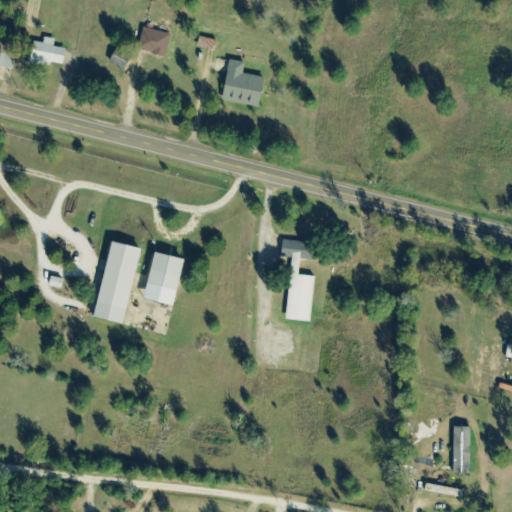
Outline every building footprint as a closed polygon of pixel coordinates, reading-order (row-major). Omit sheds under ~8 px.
[(140,49),(168,58),(175,36),(147,28),(140,49)] [(57,48),(59,40),(48,38),(47,44),(38,42),(34,62),(67,67),(70,50),(57,48)] [(130,71),(136,56),(119,49),(113,64),(130,71)] [(18,57),(3,54),(0,68),(15,71),(18,57)] [(266,107),(269,78),(247,75),(248,63),(232,61),(227,103),(266,107)] [(315,323),(319,278),(303,276),(304,260),(320,261),(322,244),(285,240),(283,258),(296,259),(291,321),(315,323)] [(129,326),(148,250),(119,242),(100,318),(129,326)] [(192,260),(158,252),(151,282),(154,283),(150,300),(180,307),(192,260)] [(430,492),(464,500),(466,492),(431,484),(430,492)]
